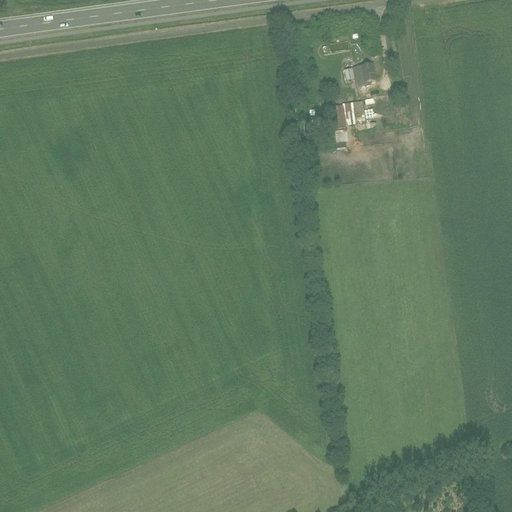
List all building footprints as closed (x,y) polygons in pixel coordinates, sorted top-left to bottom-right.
[(373,65),(352,69),(356,89),(371,86),(370,81),(376,80),(373,65)] [(354,117),(365,116),(363,102),(352,103),(354,117)] [(345,126),(356,125),(354,117),(352,103),(342,105),(342,107),(345,126)] [(342,107),(330,108),(334,129),(345,128),(345,126),(342,107)] [(345,133),(333,134),(334,144),(346,143),(345,133)]
